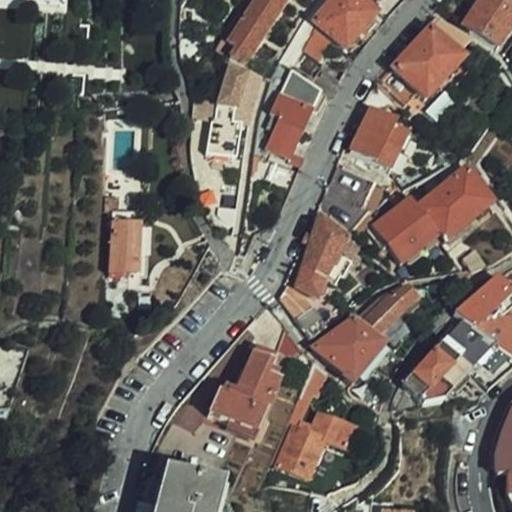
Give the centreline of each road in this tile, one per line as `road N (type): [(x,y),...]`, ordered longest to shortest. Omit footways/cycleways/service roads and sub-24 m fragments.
road 1 (residential): [(425,0),(350,92),(267,269),(180,358),(136,426),(115,511)]
road 2 (residential): [(511,386),(486,416),(477,442),(485,511)]
